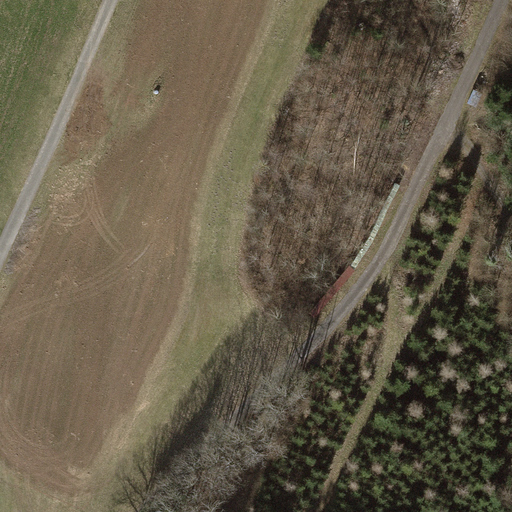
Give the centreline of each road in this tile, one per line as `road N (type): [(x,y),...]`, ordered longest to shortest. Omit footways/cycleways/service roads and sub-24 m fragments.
road 1 (unclassified): [(160,511),(319,342),(384,259),(450,121)]
road 2 (unclassified): [(114,0),(0,263)]
road 3 (unclassified): [(503,0),(450,121)]
